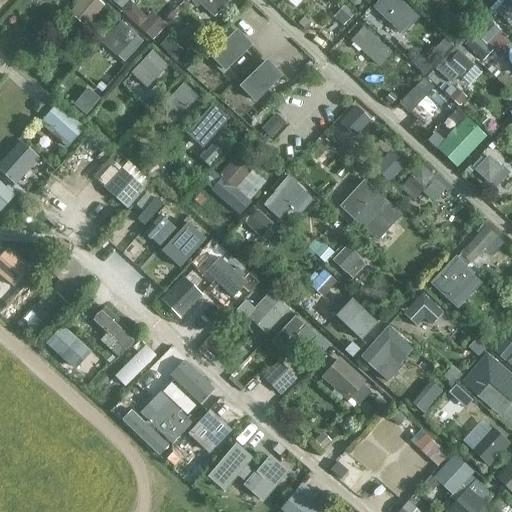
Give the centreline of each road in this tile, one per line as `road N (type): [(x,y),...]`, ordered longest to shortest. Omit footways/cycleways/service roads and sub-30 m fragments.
road 1 (unclassified): [(361,511),(55,241),(0,237)]
road 2 (residential): [(511,231),(258,0)]
road 3 (track): [(0,336),(138,461),(149,481),(143,511)]
